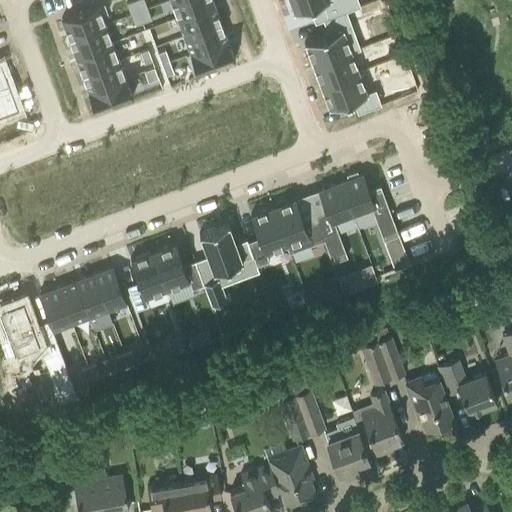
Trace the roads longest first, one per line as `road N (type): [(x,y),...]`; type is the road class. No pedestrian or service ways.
road 1 (residential): [(0,251),(4,262),(313,145)]
road 2 (residential): [(60,139),(279,60)]
road 3 (residential): [(60,139),(8,3),(19,0)]
road 4 (residential): [(313,145),(375,128),(399,134),(422,192)]
road 5 (residential): [(473,465),(420,480),(358,511)]
